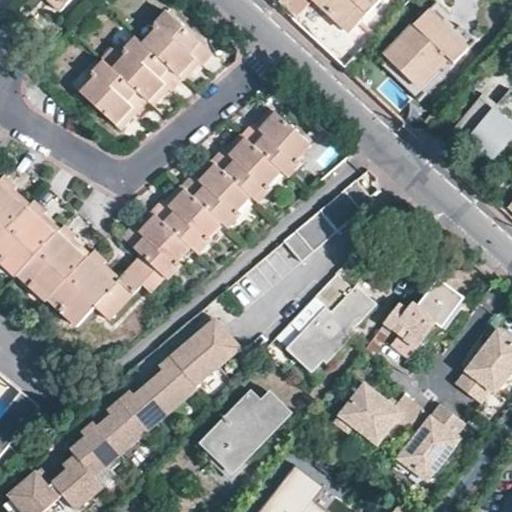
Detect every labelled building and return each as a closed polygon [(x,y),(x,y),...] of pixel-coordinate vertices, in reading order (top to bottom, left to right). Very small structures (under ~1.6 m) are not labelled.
[(70,0),(51,0),(62,9),(70,0)] [(281,0),(299,16),(312,0),(281,0)] [(318,0),(329,10),(325,14),(331,19),(334,16),(351,31),(380,0),(318,0)] [(385,54),(388,57),(419,87),(446,57),(453,64),(468,48),(449,31),(426,9),(385,54)] [(141,42),(181,80),(194,68),(189,63),(194,59),(200,65),(212,53),(165,10),(151,24),(155,27),(141,42)] [(458,23),(449,31),(468,48),(476,39),(458,23)] [(181,80),(141,42),(134,36),(121,49),(113,41),(112,42),(99,56),(102,59),(110,66),(148,103),(151,106),(163,94),(158,89),(163,85),(163,84),(169,90),(170,91),(181,80)] [(419,87),(388,57),(381,64),(420,100),(453,64),(446,57),(419,87)] [(110,66),(102,59),(89,73),(94,76),(81,90),(119,128),(131,117),(127,112),(132,106),(138,113),(148,103),(110,66)] [(507,157),(511,150),(511,89),(497,105),(484,93),(453,131),(459,135),(463,138),(469,142),(477,145),(484,148),(493,149),(496,150),(500,151),(503,154),(506,155),(507,157)] [(253,122),(241,135),(280,170),(287,176),(300,162),(297,158),(309,145),(271,108),(261,120),(265,123),(260,130),(253,122)] [(224,147),(211,160),(250,195),(257,202),(273,186),(268,183),(280,170),(241,135),(231,145),(237,150),(233,154),(224,147)] [(193,172),(181,185),(220,221),(228,228),(241,213),(237,209),(250,195),(211,160),(201,170),(205,174),(201,179),(193,172)] [(0,178),(0,235),(28,205),(17,195),(14,199),(8,194),(15,186),(3,175),(0,178)] [(372,200),(354,179),(342,189),(360,211),(372,200)] [(163,199),(152,210),(190,245),(197,253),(212,236),(209,233),(220,221),(181,185),(171,196),(176,200),(170,206),(163,199)] [(360,211),(342,189),(329,199),(348,221),(360,211)] [(348,221),(329,199),(318,209),(336,231),(348,221)] [(28,205),(0,235),(0,261),(16,276),(18,274),(58,229),(47,219),(44,223),(37,218),(45,209),(33,200),(28,205)] [(336,231),(318,209),(306,219),(324,241),(336,231)] [(140,256),(164,277),(167,279),(182,264),(177,260),(190,245),(152,210),(140,224),(144,227),(139,232),(132,225),(120,238),(140,256)] [(324,241),(306,219),(294,229),(312,250),(324,241)] [(58,229),(18,274),(47,300),(48,299),(52,294),(88,255),(77,245),(74,250),(68,245),(76,236),(62,225),(58,229)] [(312,250),(294,229),(282,240),(300,261),(312,250)] [(93,250),(88,255),(52,294),(48,299),(78,326),(96,306),(110,320),(142,285),(150,292),(164,277),(140,256),(118,279),(107,269),(104,273),(98,268),(105,261),(93,250)] [(378,303),(357,284),(353,288),(336,272),(306,304),(302,308),(297,313),(288,322),(300,334),(286,348),(311,373),(324,361),(326,362),(355,333),(352,330),(378,303)] [(398,304),(384,324),(392,330),(400,335),(393,344),(409,355),(432,323),(441,330),(448,321),(459,306),(435,288),(424,303),(419,309),(411,303),(406,310),(398,304)] [(215,318),(203,328),(206,332),(218,322),(215,318)] [(240,348),(218,322),(206,332),(203,328),(192,338),(218,367),(240,348)] [(392,330),(384,324),(374,336),(382,343),(392,330)] [(511,371),(511,338),(499,328),(480,354),(472,363),(457,383),(482,402),(491,389),(496,392),(511,371)] [(374,336),(365,349),(373,355),(382,343),(374,336)] [(184,350),(174,360),(196,386),(218,367),(192,338),(182,347),(184,350)] [(182,347),(171,356),(174,360),(184,350),(182,347)] [(472,363),(480,354),(474,349),(466,359),(472,363)] [(174,360),(171,356),(159,366),(163,371),(149,383),(172,411),(198,389),(196,386),(174,360)] [(159,366),(144,378),(149,383),(163,371),(159,366)] [(144,378),(130,390),(135,395),(149,383),(144,378)] [(172,411),(149,383),(135,395),(130,390),(118,401),(146,433),(172,411)] [(424,410),(411,400),(404,408),(401,412),(387,401),(365,384),(335,423),(348,432),(353,425),(378,445),(387,433),(399,442),(412,425),(419,417),(424,410)] [(252,390),(203,442),(233,470),(292,410),(276,395),(266,404),(252,390)] [(0,417),(0,468),(35,409),(13,396),(0,417)] [(401,412),(404,408),(390,397),(387,401),(401,412)] [(146,433),(118,401),(107,410),(112,415),(98,427),(121,454),(146,433)] [(467,422),(442,403),(432,416),(427,423),(420,431),(400,457),(429,480),(461,438),(457,435),(467,422)] [(107,410),(94,422),(98,427),(112,415),(107,410)] [(427,423),(419,417),(412,425),(420,431),(427,423)] [(98,427),(94,422),(82,432),(86,437),(71,449),(75,454),(95,477),(121,454),(98,427)] [(86,437),(82,432),(67,444),(71,449),(86,437)] [(95,477),(75,454),(63,465),(68,470),(53,482),(63,494),(76,509),(103,487),(95,477)] [(63,465),(49,477),(53,482),(68,470),(63,465)] [(41,467),(36,471),(49,486),(53,482),(49,477),(41,467)] [(24,511),(42,511),(63,494),(53,482),(49,486),(36,471),(9,494),(24,511)]
